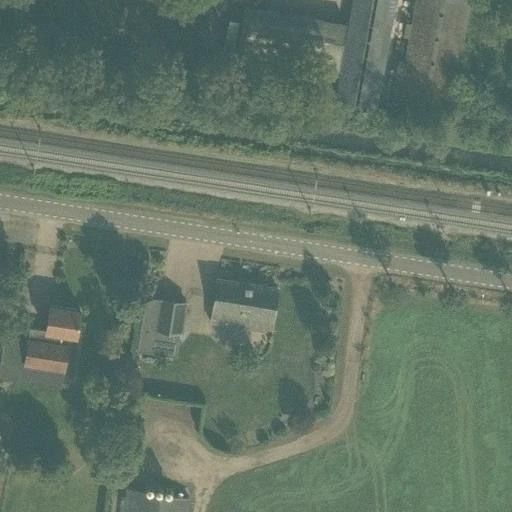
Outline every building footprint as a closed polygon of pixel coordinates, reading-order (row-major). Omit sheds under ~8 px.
[(372,108),(390,0),(349,0),(332,102),(372,108)] [(470,0),(416,0),(401,96),(453,105),(470,0)] [(323,17),(243,6),(236,55),(315,67),(323,17)] [(272,318),(277,288),(217,279),(211,322),(247,327),(249,314),(272,318)] [(181,332),(186,302),(160,298),(156,328),(181,332)] [(80,309),(50,305),(46,329),(30,327),(24,365),(61,371),(65,348),(58,346),(60,332),(76,335),(80,309)] [(0,423),(0,439),(9,432),(2,422),(0,423)] [(188,511),(191,496),(135,488),(126,487),(125,497),(121,497),(118,511),(188,511)]
